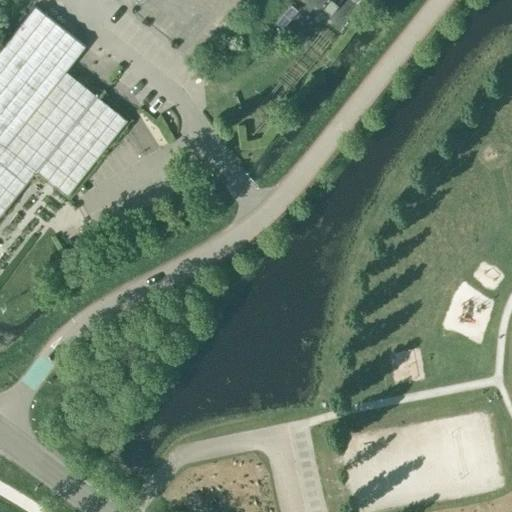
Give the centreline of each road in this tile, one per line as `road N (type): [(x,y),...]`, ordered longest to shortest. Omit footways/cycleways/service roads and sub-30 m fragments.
road 1 (tertiary): [(0,416),(68,334),(228,243),(277,205),(441,0)]
road 2 (secondary): [(105,511),(0,433)]
